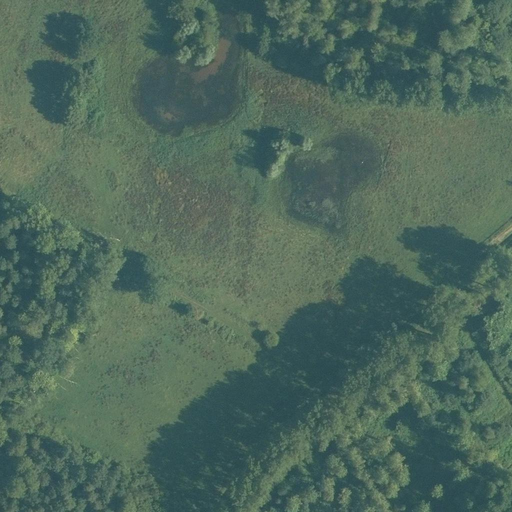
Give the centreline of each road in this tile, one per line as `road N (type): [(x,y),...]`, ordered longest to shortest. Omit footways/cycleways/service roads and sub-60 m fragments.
road 1 (track): [(342,393),(511,247)]
road 2 (track): [(230,511),(251,474),(342,393)]
